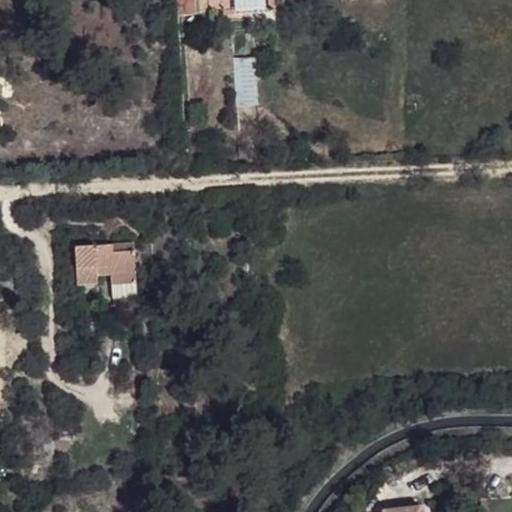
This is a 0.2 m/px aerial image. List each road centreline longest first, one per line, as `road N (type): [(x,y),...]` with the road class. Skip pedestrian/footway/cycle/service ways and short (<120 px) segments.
road 1 (track): [(511,161),(0,192)]
road 2 (track): [(15,192),(11,226),(29,234),(46,260),(49,359),(59,381),(77,389)]
